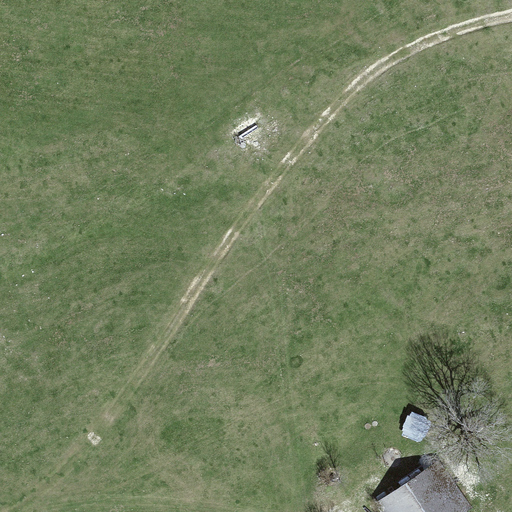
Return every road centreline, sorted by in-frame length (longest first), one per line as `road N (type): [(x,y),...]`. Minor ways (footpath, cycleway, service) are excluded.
road 1 (track): [(24,511),(124,405),(279,168),(333,107),(411,50),(511,19)]
road 2 (track): [(471,405),(431,401),(386,412),(242,511)]
